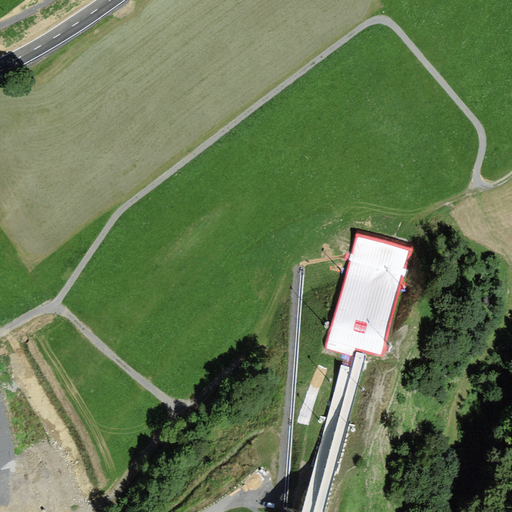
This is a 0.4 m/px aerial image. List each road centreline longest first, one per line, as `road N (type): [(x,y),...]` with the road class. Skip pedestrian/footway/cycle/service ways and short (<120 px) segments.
road 1 (track): [(50,306),(121,209),(372,20),(396,27),(473,118),(482,137),(474,190)]
road 2 (track): [(511,176),(422,212),(271,337),(100,506)]
road 3 (track): [(190,416),(59,309),(50,306),(0,333)]
road 4 (tertiary): [(0,67),(110,0)]
